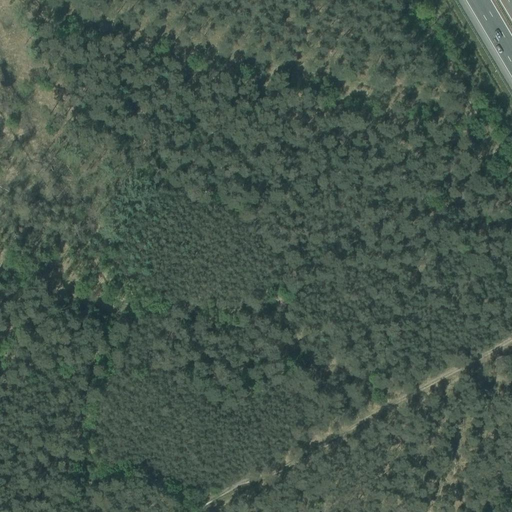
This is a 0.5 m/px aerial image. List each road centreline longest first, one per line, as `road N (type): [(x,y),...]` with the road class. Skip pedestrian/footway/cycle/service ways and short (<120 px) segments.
road 1 (track): [(0,0),(475,112)]
road 2 (track): [(198,511),(511,337)]
road 3 (track): [(408,0),(511,173)]
road 4 (track): [(0,356),(29,362),(51,383),(83,443),(87,511)]
road 5 (track): [(511,135),(427,0)]
